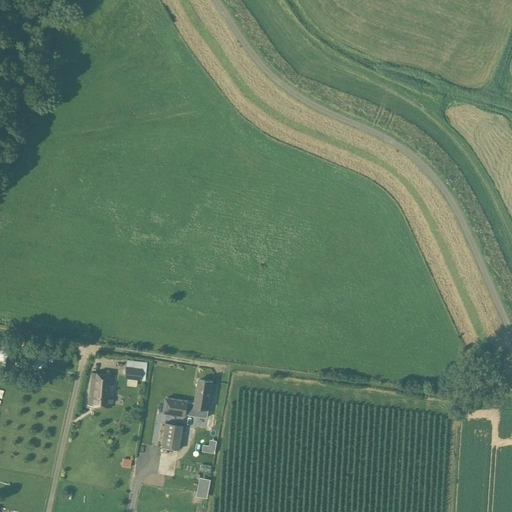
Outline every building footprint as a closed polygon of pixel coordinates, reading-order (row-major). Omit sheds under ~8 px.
[(33,366),(34,355),(16,352),(15,363),(33,366)] [(142,368),(125,366),(124,378),(141,381),(142,368)] [(91,373),(88,405),(111,408),(112,393),(111,393),(113,375),(91,373)] [(178,400),(176,413),(196,416),(198,407),(209,409),(213,382),(198,380),(195,402),(178,400)] [(182,425),(165,422),(162,447),(178,449),(182,425)] [(123,458),(122,466),(130,468),(131,460),(123,458)] [(201,491),(208,492),(211,479),(203,478),(201,491)]
